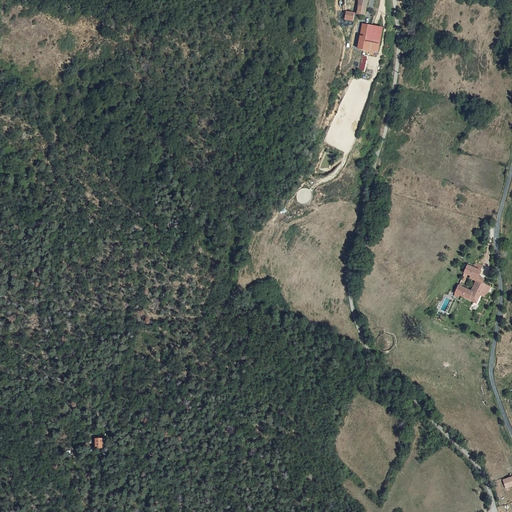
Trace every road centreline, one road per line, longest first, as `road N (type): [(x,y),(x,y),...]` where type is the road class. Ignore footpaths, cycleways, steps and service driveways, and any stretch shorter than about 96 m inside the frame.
road 1 (unclassified): [(494,510),(481,471),(373,356),(352,309),(349,284),(374,206),(376,155),(393,100),(396,0)]
road 2 (unclassified): [(511,432),(490,364),(500,306),(498,220),(511,166)]
